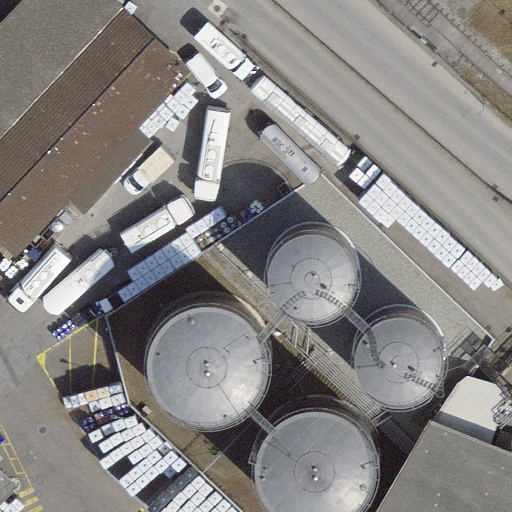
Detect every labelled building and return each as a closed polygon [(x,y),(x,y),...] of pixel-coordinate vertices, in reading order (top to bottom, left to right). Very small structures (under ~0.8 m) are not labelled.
[(188,79),(100,0),(28,0),(0,31),(0,250),(18,267),(188,79)] [(336,276),(348,197),(278,186),(265,265),(336,276)] [(362,356),(265,362),(258,259),(159,265),(169,413),(268,407),(273,488),(371,481),(362,356)] [(357,273),(366,387),(434,382),(425,268),(357,273)] [(449,396),(494,406),(501,374),(456,364),(449,396)] [(511,511),(511,457),(425,422),(372,511),(511,511)] [(0,501),(14,487),(0,474),(0,501)]
